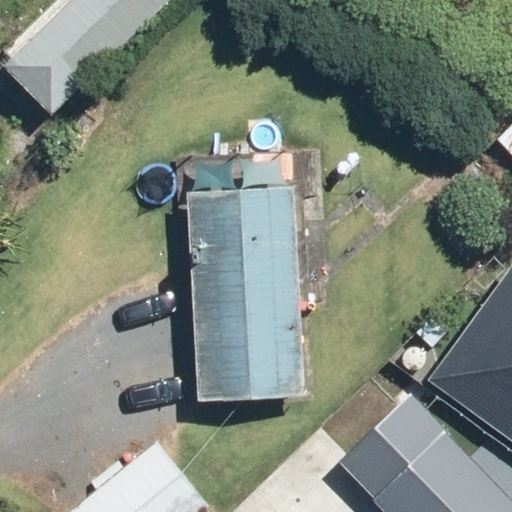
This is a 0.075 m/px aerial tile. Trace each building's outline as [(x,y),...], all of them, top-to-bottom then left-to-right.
[(63,0),(0,62),(0,88),(39,128),(169,0),(63,0)] [(511,118),(488,142),(511,166),(511,118)] [(511,230),(453,168),(407,211),(465,273),(511,230)] [(181,199),(188,410),(296,406),(288,195),(181,199)] [(511,279),(448,371),(511,415),(511,279)] [(332,467),(374,511),(511,511),(408,398),(332,467)] [(58,511),(204,511),(210,508),(155,438),(58,511)]
